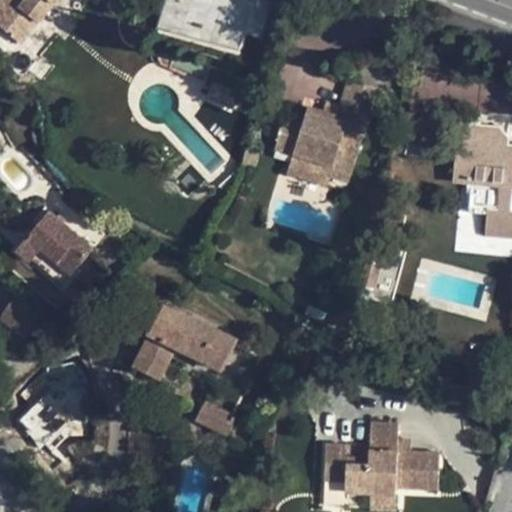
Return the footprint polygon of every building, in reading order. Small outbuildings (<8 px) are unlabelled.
[(0,0),(0,25),(1,27),(20,42),(54,0),(0,0)] [(273,1),(268,0),(163,0),(156,28),(221,46),(226,29),(244,35),(262,40),(273,1)] [(244,35),(226,29),(221,46),(239,51),(244,35)] [(430,43),(419,40),(416,49),(426,53),(430,43)] [(460,52),(430,43),(426,53),(421,69),(451,78),(460,52)] [(378,88),(349,79),(341,107),(348,109),(370,116),(378,88)] [(326,103),(323,112),(345,119),(348,109),(341,107),(326,103)] [(323,112),(308,107),(303,122),(285,116),(275,148),(293,153),(296,146),(318,153),(316,160),(333,165),(330,175),(349,181),(370,116),(348,109),(345,119),(323,112)] [(501,126),(458,122),(453,179),(472,181),(469,213),(486,214),(484,236),(511,238),(511,144),(509,144),(510,138),(501,126)] [(318,153),(296,146),(293,153),(316,160),(318,153)] [(316,160),(293,153),(287,172),(327,184),(330,175),(333,165),(316,160)] [(94,248),(50,210),(16,251),(31,262),(32,260),(36,256),(66,281),(94,248)] [(66,281),(36,256),(32,260),(63,285),(66,281)] [(368,262),(362,285),(371,287),(377,264),(368,262)] [(41,313),(17,296),(1,318),(26,335),(41,313)] [(164,304),(148,336),(150,337),(134,367),(159,381),(176,347),(222,370),(236,340),(164,304)] [(257,334),(246,329),(242,336),(253,341),(257,334)] [(56,394),(19,411),(35,445),(100,414),(75,362),(47,376),(56,394)] [(344,397),(326,396),(324,429),(343,431),(344,397)] [(205,400),(195,420),(228,435),(237,417),(205,400)] [(369,457),(346,457),(346,444),(326,444),(324,479),(346,480),(346,492),(370,493),(397,494),(397,488),(439,489),(440,453),(411,451),(398,450),(398,440),(399,424),(371,422),(370,445),(369,457)] [(412,440),(398,440),(398,450),(411,451),(412,440)] [(370,445),(346,444),(346,457),(369,457),(370,445)] [(329,509),(330,490),(318,491),(318,508),(329,509)] [(397,494),(370,493),(369,509),(396,510),(397,494)]
